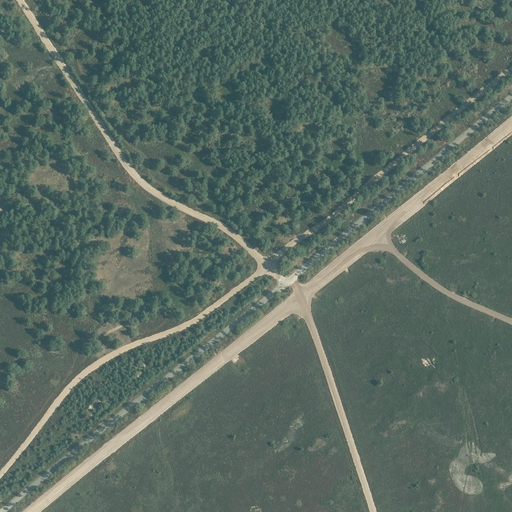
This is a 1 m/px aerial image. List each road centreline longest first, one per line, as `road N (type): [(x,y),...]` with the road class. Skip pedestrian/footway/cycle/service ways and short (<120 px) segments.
road 1 (track): [(511,128),(40,511)]
road 2 (unknown): [(267,265),(223,226),(159,195),(132,172),(20,0)]
road 3 (unknown): [(267,265),(196,320),(86,372),(0,476)]
